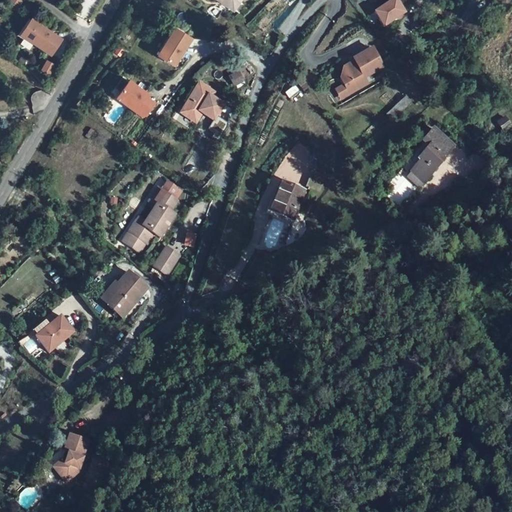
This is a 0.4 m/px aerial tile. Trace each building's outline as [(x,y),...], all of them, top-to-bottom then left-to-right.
[(383,27),(407,13),(398,0),(390,0),(373,11),(383,27)] [(29,19),(24,27),(32,32),(27,39),(38,47),(48,32),(29,19)] [(24,27),(19,34),(27,39),(32,32),(24,27)] [(159,54),(175,64),(192,37),(176,27),(159,54)] [(59,39),(48,32),(38,47),(49,54),(59,39)] [(377,64),(367,45),(348,56),(350,58),(345,61),(344,64),(338,67),(336,76),(339,82),(344,90),(363,80),(359,74),(377,64)] [(45,60),(39,70),(47,74),(52,65),(45,60)] [(238,71),(230,79),(236,83),(243,76),(238,71)] [(130,79),(118,96),(145,116),(156,102),(148,96),(145,93),(146,91),(130,79)] [(339,82),(331,87),(336,96),(344,90),(339,82)] [(204,113),(216,122),(226,108),(215,99),(219,93),(204,83),(184,109),(199,120),(204,113)] [(402,92),(388,101),(393,108),(406,99),(402,92)] [(497,122),(503,131),(511,125),(505,116),(497,122)] [(424,143),(429,146),(419,159),(422,163),(414,174),(428,184),(456,145),(433,129),(424,143)] [(471,191),(506,175),(500,162),(464,178),(471,191)] [(325,171),(311,165),(304,182),(319,187),(325,171)] [(428,184),(414,174),(410,179),(424,190),(428,184)] [(291,219),(303,187),(279,178),(272,198),(275,200),(272,209),(273,209),(272,212),(291,219)] [(158,186),(154,192),(161,196),(165,190),(158,186)] [(123,240),(140,251),(147,242),(148,242),(155,232),(161,236),(176,213),(170,209),(177,198),(165,190),(161,196),(154,192),(149,201),(156,205),(146,221),(139,216),(134,224),(129,231),(129,230),(123,240)] [(167,245),(154,265),(167,274),(180,254),(167,245)] [(152,292),(134,276),(123,288),(125,290),(111,306),(127,320),(152,292)] [(123,288),(120,285),(106,301),(111,306),(125,290),(123,288)] [(58,342),(65,333),(73,324),(58,311),(48,323),(38,334),(37,335),(52,348),(58,342)] [(71,339),(65,333),(58,342),(64,348),(71,339)] [(61,447),(66,449),(63,459),(54,467),(65,478),(76,468),(85,436),(66,430),(61,447)] [(58,456),(51,463),(54,467),(63,459),(66,449),(61,447),(58,456)] [(53,511),(58,506),(46,497),(34,511),(53,511)]
